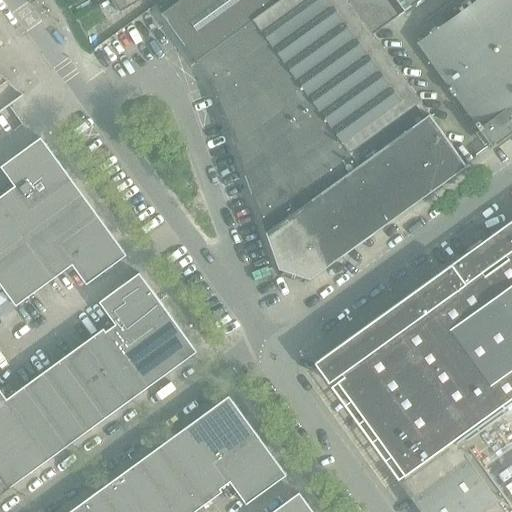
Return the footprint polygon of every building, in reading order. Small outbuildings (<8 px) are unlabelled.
[(120,12),(140,0),(113,0),(119,11),(118,12),(119,12),(120,12)] [(372,35),(420,0),(181,0),(162,14),(196,61),(255,18),(316,103),(372,181),(397,216),(466,167),(429,115),(425,119),(415,106),(420,102),(372,35)] [(511,0),(479,0),(418,45),(448,87),(447,88),(454,98),(456,97),(485,138),(492,148),(511,133),(511,0)] [(255,18),(196,61),(212,84),(239,158),(316,103),(255,18)] [(24,95),(0,74),(0,112),(23,96),(24,95)] [(397,216),(372,181),(316,103),(239,158),(279,269),(310,280),(397,216)] [(69,177),(41,138),(0,167),(14,186),(29,207),(69,177)] [(0,201),(28,240),(85,198),(69,177),(29,207),(14,186),(0,197),(0,201)] [(58,246),(98,216),(85,198),(28,240),(55,278),(72,266),(58,246)] [(0,259),(28,240),(0,201),(0,259)] [(126,256),(98,216),(58,246),(72,266),(86,285),(126,256)] [(456,445),(511,403),(511,220),(490,236),(507,260),(503,263),(484,276),(467,253),(457,260),(314,363),(315,364),(329,383),(342,374),(412,472),(414,474),(456,445)] [(55,278),(28,240),(0,259),(0,285),(16,307),(55,278)] [(168,313),(139,273),(99,302),(115,325),(127,342),(168,313)] [(196,352),(168,313),(127,342),(115,325),(106,332),(147,388),(196,352)] [(147,388),(106,332),(104,329),(83,344),(126,403),(147,388)] [(126,403),(83,344),(64,358),(107,417),(126,403)] [(107,417),(64,358),(45,372),(88,431),(107,417)] [(88,431),(45,372),(25,386),(68,445),(88,431)] [(25,386),(7,399),(6,400),(49,459),(68,445),(25,386)] [(49,459),(6,400),(7,399),(0,390),(0,471),(11,487),(49,459)] [(216,466),(257,436),(229,396),(179,432),(220,489),(229,483),(216,466)] [(220,489),(179,432),(157,448),(201,508),(222,492),(220,489)] [(286,475),(257,436),(216,466),(229,483),(230,482),(246,505),(286,475)] [(504,511),(456,445),(414,474),(412,472),(399,481),(413,500),(421,511),(504,511)] [(194,511),(201,508),(157,448),(138,462),(174,511),(194,511)] [(174,511),(138,462),(119,476),(144,511),(174,511)] [(0,494),(11,487),(0,471),(0,494)] [(144,511),(119,476),(99,490),(115,511),(144,511)] [(115,511),(99,490),(81,503),(87,511),(115,511)] [(312,511),(299,493),(272,511),(312,511)] [(87,511),(81,503),(68,511),(87,511)]
